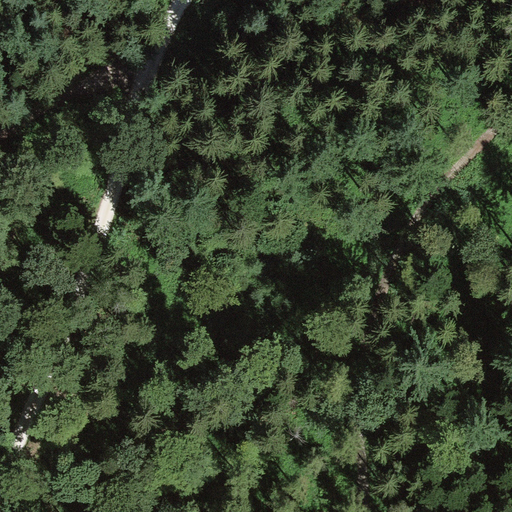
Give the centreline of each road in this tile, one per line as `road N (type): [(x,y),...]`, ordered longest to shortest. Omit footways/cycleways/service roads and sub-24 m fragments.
road 1 (track): [(0,482),(86,275),(151,63)]
road 2 (track): [(366,511),(359,394),(396,260),(444,181),(511,111)]
road 3 (track): [(0,138),(87,84),(151,63)]
